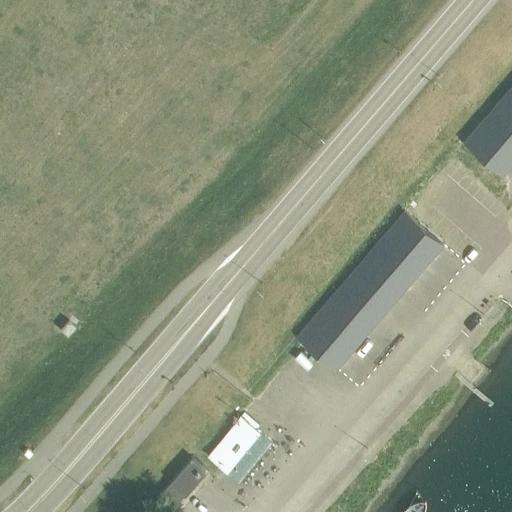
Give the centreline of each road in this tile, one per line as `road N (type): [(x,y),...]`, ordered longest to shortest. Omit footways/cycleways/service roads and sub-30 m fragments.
road 1 (tertiary): [(275,226),(186,312),(12,511)]
road 2 (tertiary): [(38,511),(202,326),(275,226)]
road 3 (unclassified): [(511,246),(281,511)]
road 4 (tertiary): [(472,0),(275,226)]
